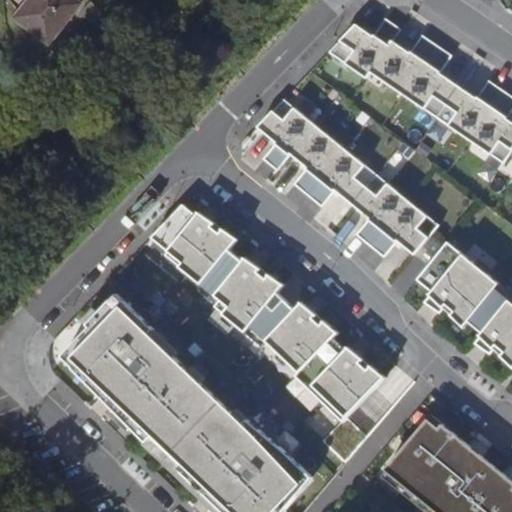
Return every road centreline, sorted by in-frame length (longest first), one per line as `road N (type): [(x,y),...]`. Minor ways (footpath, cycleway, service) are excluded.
road 1 (residential): [(196,145),(17,330),(8,356),(18,385),(149,511)]
road 2 (residential): [(511,420),(439,369),(327,252),(196,145)]
road 3 (residential): [(336,0),(196,145)]
